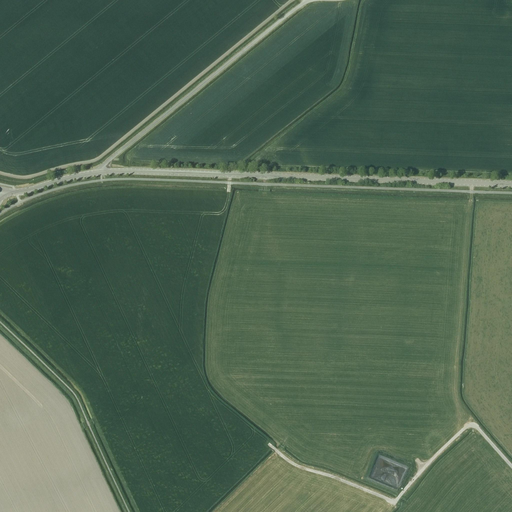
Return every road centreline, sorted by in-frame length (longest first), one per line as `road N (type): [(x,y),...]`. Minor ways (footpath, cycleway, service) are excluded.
road 1 (tertiary): [(100,172),(511,183)]
road 2 (unclassified): [(100,172),(308,0)]
